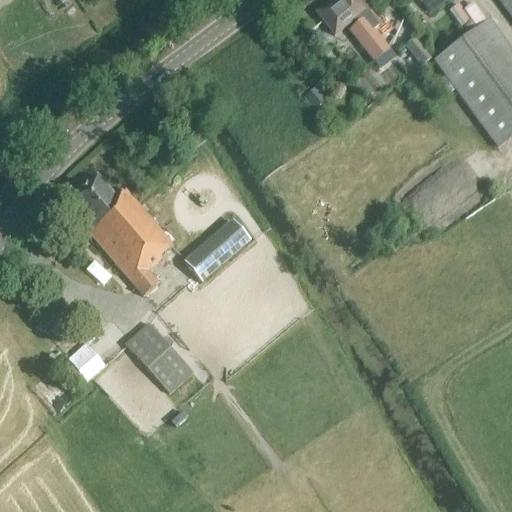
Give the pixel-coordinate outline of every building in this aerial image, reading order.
[(326,0),(329,4),(316,15),(334,38),(368,11),(359,0),(326,0)] [(417,0),(429,15),(447,0),(417,0)] [(511,0),(495,0),(511,23),(511,0)] [(347,33),(378,71),(394,59),(388,52),(390,51),(365,19),(347,33)] [(511,137),(511,51),(489,21),(434,61),(498,148),(511,137)] [(414,39),(405,47),(421,67),(430,60),(414,39)] [(313,91),(304,99),(314,111),(323,103),(313,91)] [(97,178),(68,203),(89,229),(85,232),(132,287),(143,298),(159,285),(149,273),(162,261),(160,259),(172,248),(124,192),(119,197),(112,189),(108,192),(97,178)] [(232,223),(184,265),(202,285),(250,244),(232,223)] [(149,326),(125,347),(169,396),(193,376),(149,326)] [(66,357),(83,380),(101,368),(84,344),(66,357)]
